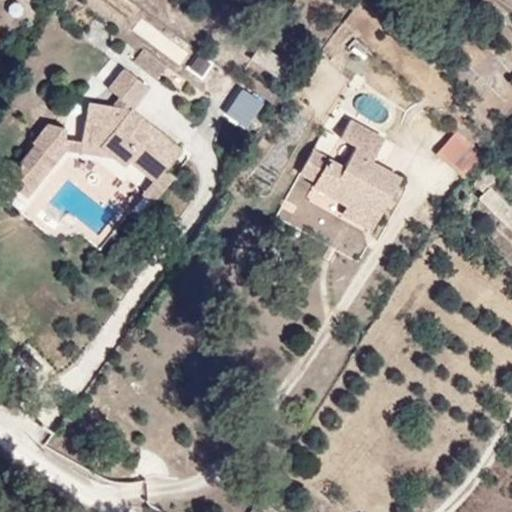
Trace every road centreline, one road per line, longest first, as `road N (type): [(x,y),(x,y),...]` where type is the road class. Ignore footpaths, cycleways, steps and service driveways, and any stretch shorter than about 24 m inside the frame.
road 1 (unknown): [(130,511),(428,185)]
road 2 (unclassified): [(0,425),(116,511)]
